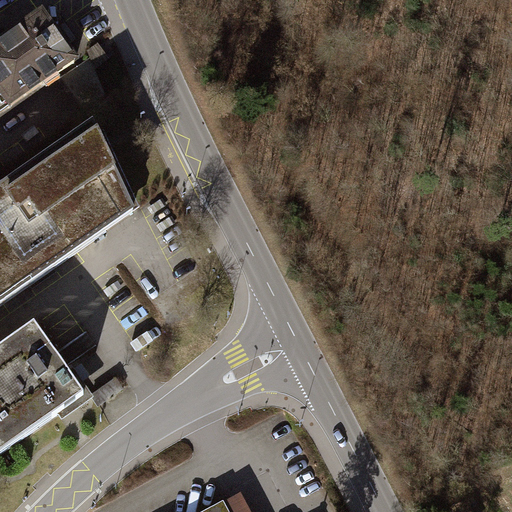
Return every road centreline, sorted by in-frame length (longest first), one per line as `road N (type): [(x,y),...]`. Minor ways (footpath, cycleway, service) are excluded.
road 1 (tertiary): [(132,0),(298,343)]
road 2 (residential): [(298,343),(167,417),(47,511)]
road 3 (tertiary): [(298,343),(385,511)]
